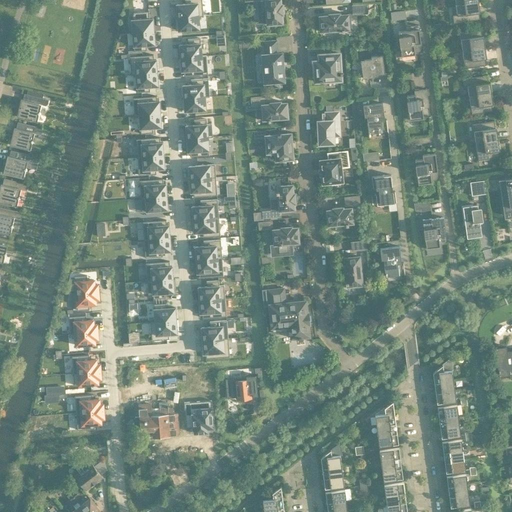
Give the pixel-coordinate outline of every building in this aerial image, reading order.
[(184,0),(185,4),(176,4),(177,18),(198,16),(203,16),(201,0),(184,0)] [(267,24),(282,23),(282,15),(283,14),(283,12),(283,7),(282,7),(282,4),(281,4),(280,0),(265,0),(266,10),(262,10),(261,12),(262,21),(263,23),(267,22),(267,24)] [(478,1),(456,4),(457,14),(452,15),(453,23),(480,19),(479,12),(480,12),(478,1)] [(353,14),(367,13),(366,4),(352,5),(353,14)] [(134,20),(132,20),(133,33),(153,31),(152,18),(149,18),(149,16),(149,11),(133,12),(134,20)] [(391,12),(392,20),(405,19),(404,11),(391,12)] [(337,13),(332,13),(332,14),(329,14),(329,15),(319,16),(319,18),(318,21),(318,27),(320,29),(320,31),(336,30),(336,32),(344,31),(344,30),(351,29),(350,14),(339,15),(339,13),(337,14),(337,13)] [(198,16),(177,18),(178,31),(199,29),(198,16)] [(406,31),(398,32),(401,56),(415,54),(415,52),(418,52),(420,50),(421,49),(420,43),(421,43),(419,25),(406,27),(406,31)] [(460,32),(462,50),(485,47),(483,36),(482,36),(481,29),(460,32)] [(153,31),(133,33),(134,49),(134,51),(146,50),(146,45),(154,44),(153,31)] [(188,44),(179,45),(180,58),(201,56),(200,38),(187,39),(188,44)] [(277,41),(264,42),(263,42),(264,55),(263,55),(263,54),(262,55),(262,56),(263,65),(261,65),(260,66),(259,67),(259,71),(260,72),(262,73),(264,73),(264,82),(264,83),(265,83),(270,82),(270,88),(279,87),(278,82),(283,81),(284,81),(284,80),(283,70),(283,69),(283,65),(283,64),(282,54),(282,53),(281,53),(278,53),(277,41)] [(485,47),(462,50),(465,68),(486,65),(485,58),(486,58),(485,47)] [(341,68),(340,49),(321,50),(321,54),(319,54),(319,60),(312,61),(313,72),(314,72),(315,81),(319,81),(320,82),(323,82),(323,81),(343,80),(342,68),(341,68)] [(153,55),(130,56),(131,74),(131,75),(136,75),(136,74),(157,73),(156,60),(154,60),(153,55)] [(201,56),(180,58),(181,71),(183,71),(184,76),(207,74),(206,56),(206,55),(201,56)] [(360,60),(360,62),(353,63),(354,73),(362,72),(362,78),(374,77),(374,75),(384,74),(382,55),(371,57),(371,59),(360,60)] [(157,73),(136,74),(136,75),(137,92),(150,91),(149,86),(158,86),(157,73)] [(467,86),(469,96),(491,93),(490,82),(489,82),(488,75),(461,79),(462,87),(467,86)] [(191,85),(183,85),(184,98),(204,97),(209,97),(209,96),(208,78),(191,79),(191,85)] [(414,95),(406,96),(410,120),(423,118),(423,117),(430,117),(429,107),(427,89),(414,91),(414,95)] [(24,94),(23,100),(21,99),(17,117),(37,122),(39,114),(41,113),(39,111),(41,105),(45,106),(47,104),(48,100),(42,98),(43,93),(28,90),(26,94),(24,94)] [(491,93),(469,96),(471,114),(493,111),(492,104),(493,104),(491,93)] [(156,96),(133,98),(134,116),(139,116),(139,115),(160,114),(159,101),(157,101),(156,96)] [(287,105),(286,102),(280,103),(280,102),(278,102),(278,101),(273,102),(270,102),(270,104),(266,104),(265,96),(251,97),(252,106),(262,105),(263,120),(268,119),(268,121),(276,120),(276,119),(288,118),(287,115),(289,113),(289,107),(287,105)] [(204,97),(184,98),(185,111),(205,110),(204,97)] [(368,133),(388,131),(386,119),(384,120),(382,103),(363,105),(364,117),(366,117),(368,133)] [(319,144),(334,143),(333,136),(339,136),(338,112),(326,113),(326,121),(318,121),(319,144)] [(160,114),(139,115),(139,116),(140,133),(153,133),(152,127),(161,127),(160,114)] [(194,125),(186,126),(187,139),(207,137),(207,138),(212,137),(212,136),(211,123),(207,124),(206,119),(194,120),(194,125)] [(473,124),(475,142),(498,139),(496,128),(495,128),(494,121),(473,124)] [(33,140),(34,133),(37,133),(38,127),(18,122),(16,128),(14,127),(10,145),(30,150),(32,143),(34,141),(33,140)] [(267,153),(275,152),(276,160),(279,160),(279,161),(283,160),(293,159),(292,150),(293,150),(292,142),(291,142),(291,133),(280,134),(280,133),(277,134),(274,135),(273,129),(253,131),(254,141),(266,140),(267,153)] [(160,137),(136,139),(137,157),(163,155),(162,142),(160,142),(160,137)] [(207,137),(187,139),(188,152),(190,151),(190,157),(209,155),(207,138),(207,137)] [(421,145),(420,138),(412,139),(413,146),(421,145)] [(498,139),(475,142),(478,160),(499,157),(498,150),(500,150),(498,139)] [(328,159),(321,160),(320,160),(320,161),(321,169),(320,169),(320,170),(320,174),(320,175),(322,175),(323,183),(322,183),(322,184),(323,184),(323,183),(332,182),(332,185),(340,184),(340,181),(342,181),(343,181),(342,181),(341,168),(349,167),(347,151),(327,153),(328,159)] [(7,156),(3,173),(23,178),(25,171),(27,170),(26,168),(26,167),(36,169),(39,157),(17,152),(16,158),(12,157),(7,156)] [(377,152),(363,153),(364,161),(378,160),(377,152)] [(437,171),(435,153),(422,155),(423,158),(415,159),(418,184),(432,182),(431,180),(435,179),(436,178),(437,177),(437,171)] [(163,155),(137,157),(139,175),(156,174),(156,169),(164,168),(163,155)] [(214,164),(189,166),(190,179),(215,177),(214,164)] [(377,205),(396,203),(395,191),(393,191),(391,175),(371,177),(373,188),(375,188),(377,205)] [(511,176),(498,179),(501,179),(506,215),(511,214),(511,176)] [(215,177),(190,179),(191,192),(193,192),(193,197),(217,195),(215,177)] [(163,178),(139,180),(141,198),(166,196),(165,183),(163,184),(163,178)] [(9,186),(0,184),(0,185),(0,202),(17,206),(18,199),(20,198),(19,196),(21,189),(23,190),(25,183),(11,180),(9,186)] [(480,194),(478,181),(470,182),(472,195),(480,194)] [(271,211),(265,211),(265,218),(280,217),(279,210),(282,210),(284,212),(290,212),(292,209),(294,209),(294,203),(295,203),(295,201),(295,195),(295,196),(294,194),(294,193),(293,193),(292,184),(277,186),(278,191),(276,191),(277,198),(270,199),(271,211)] [(166,196),(141,198),(142,211),(167,209),(166,196)] [(345,197),(345,206),(359,204),(359,196),(345,197)] [(200,206),(192,206),(193,219),(219,217),(217,199),(200,200),(200,206)] [(396,203),(388,204),(389,211),(397,210),(396,203)] [(467,228),(468,234),(468,236),(480,235),(479,227),(480,227),(479,221),(482,220),(480,208),(477,208),(477,205),(476,205),(464,207),(463,207),(466,229),(467,228)] [(355,219),(354,211),(351,209),(351,208),(343,208),(343,207),(340,207),(335,207),(335,208),(332,208),(333,209),(327,210),(327,212),(325,215),(326,221),(328,223),(328,225),(340,224),(340,225),(348,225),(348,223),(353,223),(353,221),(355,219)] [(2,214),(0,213),(0,231),(10,234),(12,227),(13,226),(12,224),(14,217),(16,218),(18,212),(4,208),(2,214)] [(95,212),(94,231),(106,231),(108,212),(95,212)] [(219,217),(193,219),(194,232),(202,232),(203,237),(220,235),(219,217)] [(443,217),(422,220),(426,248),(440,246),(440,244),(443,244),(445,242),(445,241),(445,235),(446,235),(443,217)] [(166,220),(142,222),(144,240),(169,238),(168,225),(166,225),(166,220)] [(300,231),(298,229),(297,227),(292,228),(291,226),(289,226),(284,227),(281,227),(281,228),(273,229),(274,244),(278,244),(278,246),(279,254),(287,253),(291,253),(290,243),(299,242),(299,240),(300,238),(300,231)] [(0,261),(3,262),(5,255),(7,254),(5,252),(6,251),(12,253),(15,241),(0,237),(0,261)] [(169,238),(144,240),(145,258),(162,256),(162,251),(170,251),(169,238)] [(203,246),(195,247),(196,260),(222,258),(220,240),(203,241),(203,246)] [(352,251),(366,249),(365,241),(351,242),(352,251)] [(383,260),(385,276),(405,274),(403,262),(401,263),(399,246),(380,248),(381,260),(383,260)] [(361,268),(359,256),(357,256),(355,254),(348,255),(347,257),(344,257),(345,267),(344,267),(344,270),(344,275),(345,275),(345,278),(346,278),(347,281),(345,281),(345,284),(347,284),(347,288),(362,286),(361,274),(363,274),(362,268),(361,268)] [(305,272),(305,257),(295,258),(296,272),(305,272)] [(222,258),(196,260),(197,273),(199,273),(199,277),(223,276),(222,258)] [(169,261),(145,263),(147,281),(173,279),(172,266),(170,266),(169,261)] [(87,275),(74,276),(76,293),(98,291),(98,284),(94,284),(94,279),(87,280),(87,275)] [(173,279),(147,281),(148,294),(153,293),(153,299),(166,298),(165,293),(174,292),(173,279)] [(206,286),(198,287),(199,300),(225,298),(224,285),(219,285),(219,280),(206,281),(206,286)] [(310,323),(308,313),(307,313),(305,301),(285,303),(283,288),(263,291),(265,306),(269,305),(271,321),(270,321),(270,323),(271,323),(272,327),(290,326),(290,330),(289,330),(289,332),(291,332),(291,338),(299,337),(299,339),(301,338),(301,337),(309,336),(308,324),(310,323)] [(98,291),(76,293),(77,310),(89,309),(89,304),(96,304),(95,299),(99,299),(98,291)] [(225,298),(199,300),(200,313),(202,313),(203,318),(226,316),(225,298)] [(166,303),(153,304),(155,321),(155,322),(176,320),(175,307),(166,308),(166,303)] [(70,316),(68,316),(70,333),(70,334),(75,333),(97,331),(97,324),(93,324),(93,319),(86,320),(86,315),(70,316)] [(155,321),(150,322),(152,340),(169,339),(168,334),(177,333),(176,320),(155,322),(155,321)] [(210,327),(201,327),(202,340),(228,338),(226,320),(209,321),(210,327)] [(97,331),(75,333),(76,345),(95,344),(94,339),(98,339),(97,331)] [(228,338),(202,340),(203,353),(205,353),(206,358),(229,356),(228,338)] [(506,346),(495,347),(499,378),(510,377),(509,371),(511,370),(511,353),(507,354),(506,346)] [(332,356),(327,349),(322,353),(327,360),(332,356)] [(89,355),(71,356),(73,373),(100,371),(100,364),(96,364),(96,359),(89,360),(89,355)] [(453,381),(452,370),(453,370),(451,357),(442,364),(443,364),(432,372),(433,379),(434,383),(436,383),(453,381)] [(442,362),(439,358),(431,364),(434,368),(442,362)] [(100,371),(73,373),(74,385),(98,383),(97,379),(101,378),(100,371)] [(246,376),(225,379),(227,398),(237,397),(237,399),(242,399),(242,400),(249,399),(249,398),(250,398),(250,396),(257,395),(255,375),(246,375),(246,376)] [(166,381),(145,383),(146,396),(167,394),(166,381)] [(453,381),(436,383),(434,383),(435,393),(455,391),(453,381)] [(455,391),(435,393),(437,403),(456,401),(455,391)] [(92,394),(75,396),(76,413),(103,411),(103,403),(99,403),(99,399),(92,399),(92,394)] [(167,394),(146,396),(147,409),(168,408),(167,394)] [(211,400),(184,402),(186,428),(193,427),(193,429),(194,429),(194,433),(207,432),(207,428),(213,428),(211,400)] [(396,423),(393,401),(375,415),(376,426),(396,423)] [(457,404),(439,407),(437,407),(438,417),(458,414),(457,404)] [(103,411),(76,413),(77,430),(94,428),(94,423),(101,423),(100,418),(104,418),(103,411)] [(458,414),(438,417),(440,427),(441,427),(459,425),(458,414)] [(167,415),(152,417),(155,458),(168,457),(168,449),(176,448),(176,437),(174,437),(174,433),(175,433),(175,422),(168,422),(167,415)] [(396,423),(376,426),(377,436),(397,434),(396,423)] [(459,425),(441,427),(440,427),(441,438),(461,435),(459,425)] [(397,434),(377,436),(379,446),(398,444),(397,434)] [(461,439),(443,441),(442,441),(443,452),(462,449),(461,439)] [(341,466),(340,455),(342,455),(341,447),(341,446),(340,446),(340,445),(339,445),(339,444),(338,444),(337,445),(330,449),(331,449),(320,457),(321,464),(322,468),(324,468),(341,466)] [(379,449),(381,461),(398,459),(398,458),(400,458),(399,447),(379,449)] [(462,449),(443,452),(444,461),(446,461),(464,459),(462,449)] [(70,460),(75,466),(79,463),(74,457),(70,460)] [(398,459),(381,461),(382,471),(401,468),(400,458),(398,458),(398,459)] [(464,459),(446,461),(444,461),(446,473),(465,470),(464,459)] [(100,461),(95,466),(92,463),(87,467),(84,462),(80,465),(94,484),(98,481),(97,480),(103,476),(101,474),(107,470),(100,461)] [(94,484),(80,465),(76,467),(80,472),(75,476),(85,489),(90,485),(91,486),(94,484)] [(341,466),(324,468),(322,468),(323,478),(343,476),(341,466)] [(401,468),(382,471),(383,481),(403,478),(401,468)] [(466,473),(448,476),(446,476),(447,486),(467,483),(466,473)] [(343,476),(323,478),(325,488),(344,486),(343,476)] [(384,484),(385,495),(403,493),(405,493),(403,481),(384,484)] [(467,483),(447,486),(449,496),(450,496),(468,494),(467,483)] [(284,509),(282,498),(281,486),(272,493),(267,496),(267,499),(263,500),(264,511),(282,509),(284,509)] [(345,489),(327,492),(325,492),(327,503),(346,500),(345,489)] [(403,493),(385,495),(387,506),(406,503),(405,493),(403,493)] [(78,502),(73,497),(70,494),(67,496),(70,499),(74,505),(78,502)] [(468,494),(450,496),(449,496),(450,507),(470,505),(468,494)] [(101,511),(90,498),(80,505),(85,511),(101,511)] [(346,500),(327,503),(328,511),(329,511),(330,511),(347,510),(346,500)] [(407,511),(406,503),(387,506),(387,511),(407,511)]
